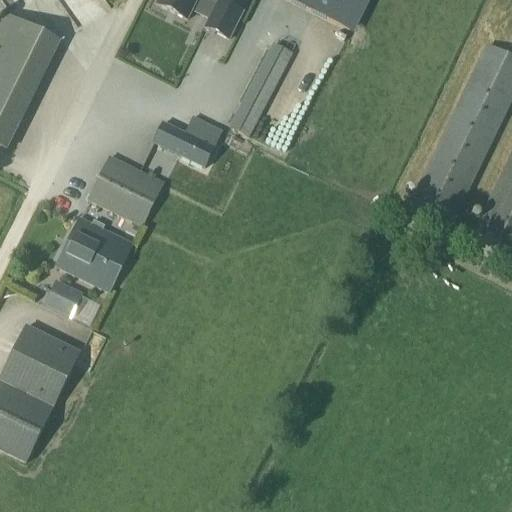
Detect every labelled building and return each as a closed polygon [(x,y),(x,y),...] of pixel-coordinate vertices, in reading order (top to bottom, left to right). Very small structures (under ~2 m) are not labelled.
[(198,0),(159,0),(156,8),(186,23),(191,13),(209,22),(204,31),(227,42),(241,15),(218,4),(215,8),(198,0)] [(282,0),(348,32),(364,0),(282,0)] [(6,22),(0,32),(0,153),(5,156),(59,49),(6,22)] [(131,86),(129,90),(156,101),(181,44),(137,24),(113,78),(131,86)] [(511,63),(482,49),(403,214),(444,234),(511,93),(511,63)] [(274,50),(227,135),(247,145),(294,60),(274,50)] [(205,173),(214,153),(164,130),(155,149),(205,173)] [(511,147),(469,237),(511,257),(511,147)] [(109,162),(88,205),(142,232),(163,189),(109,162)] [(78,224),(55,272),(110,298),(133,250),(78,224)] [(55,285),(43,310),(70,324),(82,298),(55,285)] [(26,331),(0,385),(0,454),(26,468),(80,357),(26,331)]
